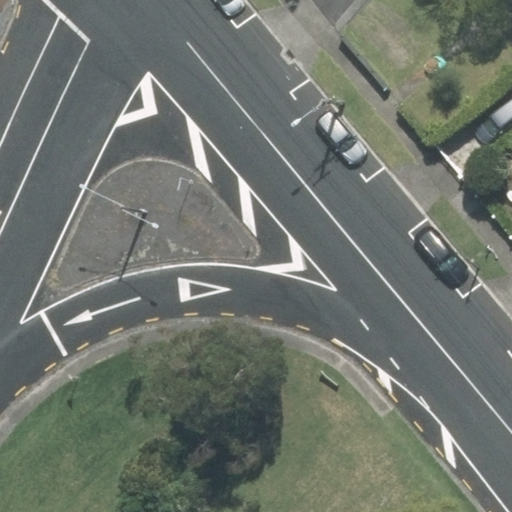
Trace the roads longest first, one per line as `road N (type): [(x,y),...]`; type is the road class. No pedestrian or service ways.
road 1 (tertiary): [(460,368),(341,315),(226,293),(150,297),(97,311),(0,367)]
road 2 (tertiary): [(460,368),(157,0)]
road 3 (residential): [(0,237),(111,0)]
